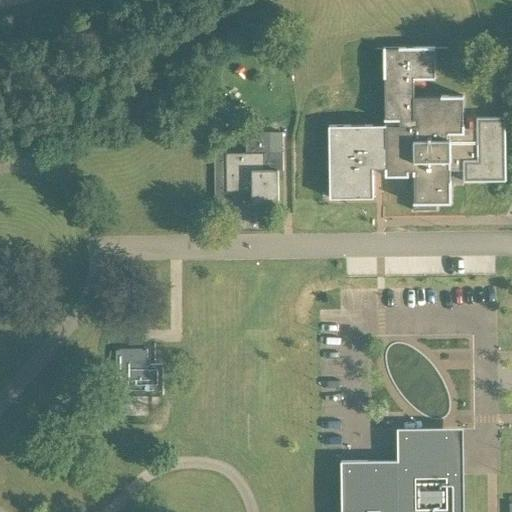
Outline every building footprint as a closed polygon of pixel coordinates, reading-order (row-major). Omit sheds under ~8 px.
[(260,36),(249,44),(257,54),(268,46),(260,36)] [(385,124),(386,168),(386,176),(414,175),(414,210),(436,210),(436,203),(450,203),(449,171),(462,171),(462,182),(506,181),(505,116),(476,116),(476,127),(464,127),(464,96),(413,97),(413,71),(436,71),(436,46),(385,46),(385,124)] [(386,168),(385,124),(330,125),(330,197),(374,197),(373,168),(379,168),(386,168)] [(278,170),(283,169),(282,132),(245,132),(246,153),(226,153),(226,147),(215,147),(216,210),(227,210),(227,192),(252,192),(252,205),(278,205),(278,170)] [(147,350),(116,350),(116,389),(131,389),(131,396),(162,396),(162,364),(147,364),(147,350)] [(401,459),(345,459),(344,511),(464,511),(465,475),(464,442),(464,427),(401,428),(401,442),(401,455),(401,459)] [(57,446),(71,441),(67,428),(53,433),(57,446)]
